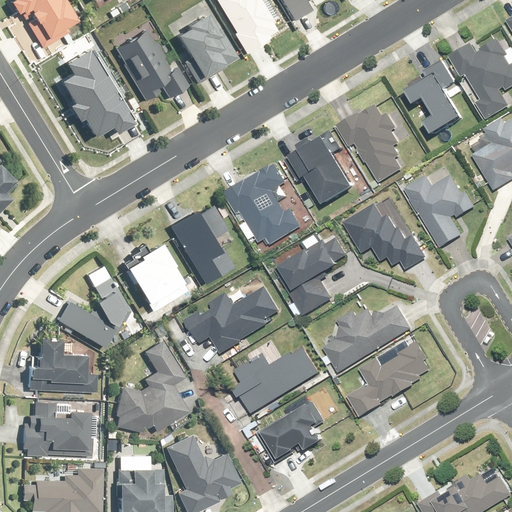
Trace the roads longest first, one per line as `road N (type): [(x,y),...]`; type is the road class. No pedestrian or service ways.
road 1 (tertiary): [(432,0),(83,210)]
road 2 (residential): [(500,389),(302,511)]
road 3 (residential): [(500,389),(448,302),(481,280),(511,320)]
road 4 (residential): [(83,210),(0,75)]
